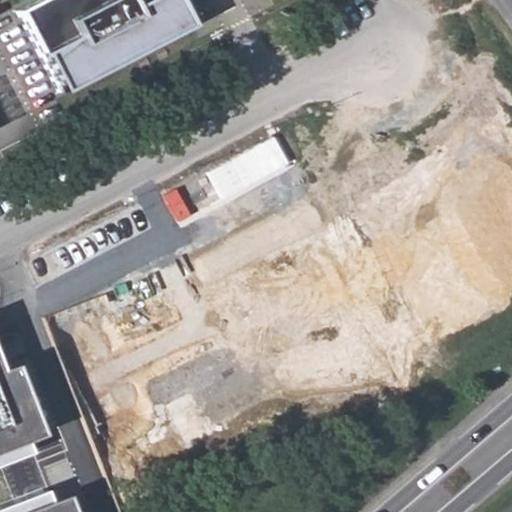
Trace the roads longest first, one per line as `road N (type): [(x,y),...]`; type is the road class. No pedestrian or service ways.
road 1 (unclassified): [(0,242),(371,49)]
road 2 (tertiary): [(511,407),(391,511)]
